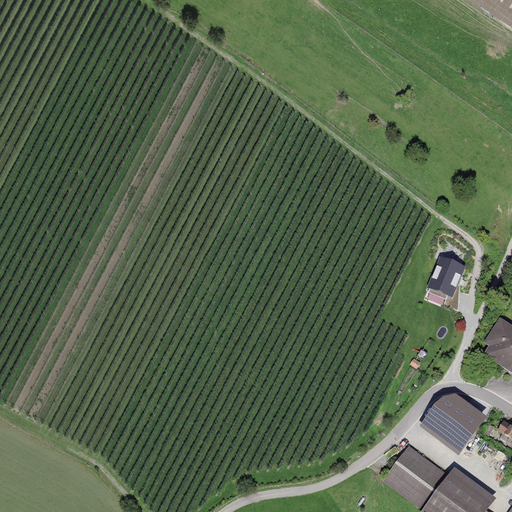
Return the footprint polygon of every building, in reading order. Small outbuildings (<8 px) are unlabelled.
[(511,0),(477,0),(511,23),(511,0)] [(469,267),(443,258),(431,292),(457,301),(469,267)] [(511,323),(503,318),(485,344),(492,349),(488,355),(511,370),(511,323)] [(460,458),(487,421),(457,397),(445,401),(434,409),(420,429),(460,458)] [(511,448),(511,419),(498,440),(511,448)] [(451,477),(411,449),(388,481),(430,511),(511,511),(495,511),(503,500),(458,468),(451,477)]
